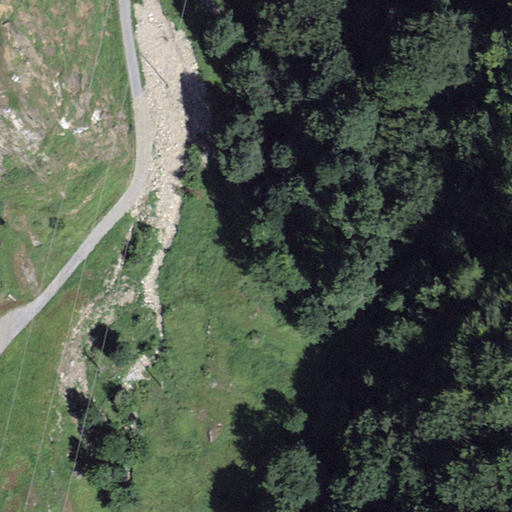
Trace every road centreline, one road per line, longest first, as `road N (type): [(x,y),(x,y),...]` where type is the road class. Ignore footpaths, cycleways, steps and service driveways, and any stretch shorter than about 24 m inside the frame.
road 1 (track): [(342,0),(393,242),(389,276),(367,293),(333,297),(304,272),(273,93),(255,54),(206,0)]
road 2 (track): [(120,0),(144,165),(133,198),(0,342)]
road 3 (track): [(407,511),(415,417),(382,355),(367,293)]
